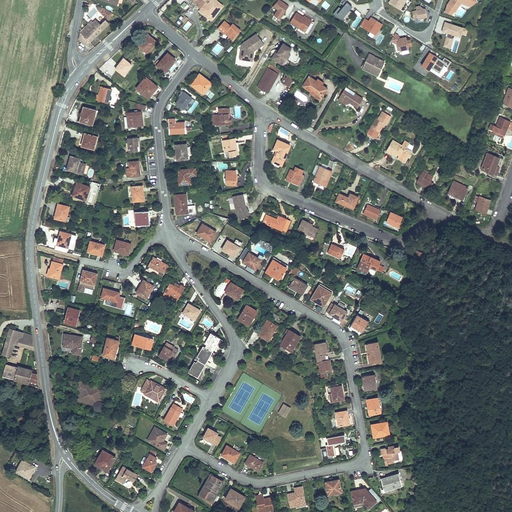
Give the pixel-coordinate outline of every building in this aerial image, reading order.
[(220,9),(223,5),(215,0),(211,0),(208,3),(206,2),(199,11),(204,14),(205,13),(213,19),(217,13),(215,12),(218,7),(220,9)] [(289,5),(280,0),(277,0),(273,6),(278,9),(274,15),(280,19),(289,5)] [(347,2),(348,0),(341,0),(343,2),(342,4),(344,6),(341,9),(339,7),(334,14),(341,20),(343,18),(345,20),(352,12),(350,10),(348,8),(350,5),(347,2)] [(390,0),(389,2),(400,10),(406,0),(390,0)] [(451,0),(448,5),(446,12),(451,14),(452,10),(454,11),(461,1),(470,4),(471,0),(451,0)] [(326,9),(329,4),(325,1),(321,5),(326,9)] [(419,18),(428,16),(427,14),(429,12),(427,11),(430,7),(422,2),(417,10),(413,12),(414,18),(419,17),(419,18)] [(98,10),(107,19),(112,15),(103,5),(98,10)] [(184,15),(188,19),(194,12),(190,8),(184,15)] [(300,25),(307,29),(312,21),(305,16),(304,18),(303,19),(300,17),(301,16),(297,13),(291,23),(299,27),(300,25)] [(238,21),(230,14),(228,17),(236,24),(238,21)] [(236,24),(228,17),(214,34),(218,37),(225,30),(229,34),(227,35),(228,36),(223,42),(228,46),(233,40),(233,39),(235,36),(234,34),(237,31),(233,27),(236,24)] [(369,21),(365,18),(360,25),(376,35),(383,24),(371,17),(369,21)] [(79,39),(86,46),(110,24),(106,20),(98,27),(93,22),(82,33),(81,31),(79,39)] [(82,33),(93,22),(92,21),(81,31),(82,33)] [(463,28),(446,22),(443,31),(448,33),(444,46),(450,48),(453,38),(452,38),(453,34),(460,36),(463,28)] [(398,37),(399,36),(395,33),(391,40),(396,43),(397,51),(409,49),(408,46),(412,46),(410,40),(407,41),(406,37),(403,38),(400,39),(399,38),(400,37),(398,37)] [(242,45),(239,60),(252,62),(254,52),(264,44),(256,34),(242,45)] [(149,35),(139,46),(147,53),(157,41),(149,35)] [(292,49),(284,44),(279,52),(278,54),(276,53),(272,58),(282,65),(282,64),(286,59),(287,60),(291,55),(289,53),(292,49)] [(160,62),(157,66),(165,72),(168,68),(169,68),(176,60),(168,53),(160,62)] [(446,63),(430,53),(422,66),(429,70),(431,67),(439,73),(446,63)] [(379,74),(385,62),(376,57),(376,58),(374,57),(375,56),(369,54),(364,65),(374,69),(373,71),(379,74)] [(124,75),(132,65),(124,58),(119,65),(119,66),(116,69),(124,75)] [(257,86),(268,93),(281,71),(270,65),(257,86)] [(374,69),(364,65),(363,68),(379,75),(379,74),(373,71),(374,69)] [(199,74),(191,85),(206,96),(210,90),(211,91),(215,85),(211,82),(210,82),(199,74)] [(294,79),(286,74),(281,82),(289,87),(294,79)] [(146,77),(137,88),(148,99),(158,87),(146,77)] [(317,81),(309,77),(303,86),(311,92),(312,90),(314,91),(313,92),(320,96),(323,92),(325,93),(328,89),(322,85),(317,81)] [(108,103),(112,89),(101,86),(99,95),(97,94),(96,99),(108,103)] [(346,88),(344,91),(353,97),(355,94),(346,88)] [(511,88),(509,88),(503,104),(511,107),(511,88)] [(321,100),(325,93),(323,92),(320,96),(313,92),(314,91),(312,90),(311,92),(310,93),(321,100)] [(343,104),(344,102),(348,101),(350,102),(358,107),(363,99),(355,94),(353,97),(344,91),(338,100),(343,104)] [(180,98),(176,103),(184,109),(192,98),(185,93),(181,98),(180,98)] [(95,110),(85,107),(84,107),(82,112),(81,116),(82,116),(81,122),(93,125),(94,119),(93,119),(95,110)] [(229,120),(228,108),(219,108),(219,114),(214,114),(214,125),(220,125),(231,124),(231,119),(229,120)] [(141,112),(127,113),(127,117),(124,117),(125,127),(128,127),(142,126),(141,112)] [(376,118),(371,127),(379,132),(384,124),(386,125),(391,116),(383,112),(378,120),(376,118)] [(510,121),(500,117),(495,131),(504,136),(507,128),(510,121)] [(176,119),(169,119),(169,127),(171,127),(172,134),(186,133),(185,122),(176,123),(176,119)] [(215,136),(221,135),(219,126),(213,127),(215,136)] [(371,127),(366,129),(368,136),(372,136),(376,138),(379,132),(371,127)] [(82,146),(94,149),(98,136),(84,133),(83,137),(84,137),(82,146)] [(128,138),(129,152),(138,151),(138,146),(139,146),(138,137),(128,138)] [(238,155),(235,138),(223,140),(226,157),(238,155)] [(273,161),(282,165),(290,145),(278,140),(274,149),(277,151),(273,161)] [(402,146),(393,141),(388,150),(391,152),(391,153),(395,156),(396,154),(397,151),(401,153),(400,156),(406,160),(411,151),(406,149),(409,144),(405,141),(402,146)] [(187,144),(176,145),(177,152),(175,152),(176,160),(188,159),(188,154),(187,147),(187,144)] [(500,158),(488,153),(482,168),(487,170),(487,172),(496,175),(499,167),(498,167),(497,166),(500,158)] [(86,164),(85,163),(86,161),(81,160),(81,159),(71,156),(68,166),(70,167),(69,170),(77,172),(83,174),(86,164)] [(140,176),(139,161),(129,162),(130,168),(126,168),(127,177),(131,177),(140,176)] [(286,180),(296,184),(300,174),(302,174),(303,170),(296,167),(295,171),(291,169),(286,180)] [(330,171),(320,167),(317,176),(316,177),(326,181),(330,171)] [(178,175),(179,185),(191,184),(191,178),(189,179),(189,176),(196,175),(196,168),(179,170),(179,175),(178,175)] [(431,181),(433,176),(428,174),(424,171),(417,183),(425,188),(426,187),(430,189),(431,188),(434,190),(437,186),(433,184),(434,183),(431,181)] [(227,172),(227,184),(236,184),(236,172),(227,172)] [(463,200),(468,188),(454,181),(449,193),(463,200)] [(73,195),(86,200),(91,187),(77,182),(73,195)] [(134,202),(144,201),(143,186),(132,187),(134,202)] [(186,194),(175,195),(176,207),(179,207),(180,214),(188,213),(188,214),(196,213),(195,205),(187,206),(186,194)] [(236,210),(241,219),(250,215),(245,206),(243,194),(233,196),(236,210)] [(339,194),(336,202),(354,209),(359,197),(350,194),(349,196),(349,197),(339,194)] [(480,196),(475,210),(486,214),(490,200),(480,196)] [(70,207),(58,204),(55,218),(68,222),(70,217),(67,216),(68,214),(70,207)] [(381,210),(368,205),(364,214),(377,219),(381,210)] [(152,210),(134,212),(136,226),(151,224),(150,216),(153,215),(152,210)] [(399,227),(403,217),(391,212),(386,222),(399,227)] [(263,223),(282,231),(287,219),(279,216),(277,219),(266,215),(263,223)] [(291,221),(287,219),(282,231),(286,232),(291,221)] [(302,219),(298,229),(306,232),(305,233),(312,236),(316,235),(318,229),(312,226),(309,224),(310,223),(302,219)] [(204,222),(203,224),(197,233),(210,241),(216,231),(208,226),(208,225),(204,222)] [(69,248),(73,234),(72,234),(60,230),(56,245),(69,248)] [(114,251),(129,254),(131,245),(129,244),(129,243),(117,240),(114,251)] [(240,247),(228,240),(222,249),(230,254),(231,254),(235,256),(240,247)] [(105,245),(91,241),(88,251),(95,253),(95,255),(102,256),(105,245)] [(341,258),(345,249),(332,244),(328,253),(341,258)] [(249,252),(243,262),(256,270),(262,260),(249,252)] [(381,261),(364,254),(358,269),(367,273),(370,267),(377,270),(379,264),(381,261)] [(168,265),(153,256),(150,263),(153,264),(152,266),(164,273),(168,265)] [(54,257),(53,261),(51,268),(49,268),(48,275),(59,278),(61,272),(63,264),(64,260),(54,257)] [(274,258),(266,272),(273,276),(274,274),(280,277),(287,266),(274,258)] [(293,266),(289,272),(295,276),(299,269),(293,266)] [(79,286),(93,289),(98,273),(83,269),(79,286)] [(400,280),(402,275),(392,272),(390,277),(400,280)] [(295,277),(289,287),(302,294),(308,285),(295,277)] [(144,280),(137,293),(145,298),(148,294),(149,294),(154,286),(144,280)] [(231,282),(225,292),(238,300),(243,291),(239,289),(240,287),(231,282)] [(178,300),(185,287),(181,285),(180,287),(179,288),(170,283),(167,287),(169,288),(167,293),(178,300)] [(319,285),(311,299),(324,307),(332,292),(319,285)] [(120,292),(104,288),(103,293),(104,293),(103,298),(118,302),(120,292)] [(201,310),(189,303),(183,313),(195,320),(201,310)] [(347,312),(335,304),(330,314),(342,321),(347,312)] [(258,311),(247,305),(239,318),(250,324),(253,320),(251,319),(252,317),(253,318),(258,311)] [(80,310),(69,307),(66,322),(76,324),(80,310)] [(351,325),(363,332),(369,321),(357,314),(351,325)] [(268,320),(258,334),(269,341),(278,326),(268,320)] [(7,339),(15,341),(15,339),(34,345),(32,335),(10,328),(7,339)] [(292,351),(301,336),(290,330),(289,331),(287,329),(285,332),(288,333),(281,345),(292,351)] [(211,333),(205,343),(207,344),(206,347),(213,351),(221,338),(211,333)] [(83,337),(65,334),(63,346),(73,348),(72,353),(80,354),(83,337)] [(133,344),(150,348),(153,339),(136,334),(133,344)] [(108,338),(103,355),(111,357),(115,358),(117,350),(119,341),(119,340),(120,338),(116,337),(115,340),(108,338)] [(15,341),(7,339),(2,355),(10,357),(14,344),(34,349),(34,345),(15,339),(15,341)] [(175,347),(166,342),(159,355),(171,361),(176,353),(173,351),(175,347)] [(317,361),(319,361),(325,360),(325,356),(329,355),(326,342),(314,344),(317,361)] [(381,361),(378,342),(366,344),(370,363),(381,361)] [(206,364),(213,351),(206,347),(204,346),(198,356),(197,355),(195,358),(206,364)] [(206,364),(195,358),(193,361),(195,362),(189,372),(199,378),(203,372),(201,372),(206,364)] [(331,371),(330,359),(329,359),(325,360),(319,361),(322,378),(327,377),(326,371),(331,371)] [(32,372),(33,370),(18,366),(18,367),(6,364),(3,376),(14,379),(14,380),(29,384),(29,383),(40,386),(38,373),(32,372)] [(367,390),(377,388),(374,374),(370,375),(370,374),(366,375),(366,376),(363,377),(364,386),(366,386),(367,390)] [(159,401),(166,388),(152,380),(151,381),(148,379),(143,387),(147,389),(145,393),(145,394),(159,401)] [(100,401),(104,388),(77,380),(75,390),(80,391),(77,399),(94,404),(94,405),(94,406),(94,407),(94,408),(95,409),(96,409),(97,410),(98,411),(99,411),(100,410),(101,410),(102,409),(103,408),(103,407),(104,406),(104,405),(103,404),(103,403),(102,402),(101,402),(101,401),(100,401)] [(344,395),(342,385),(338,386),(336,387),(331,387),(332,393),(329,394),(331,402),(344,400),(343,395),(344,395)] [(371,414),(381,412),(378,398),(367,400),(368,408),(370,408),(371,414)] [(174,404),(164,421),(173,426),(181,412),(183,409),(174,404)] [(286,417),(291,408),(285,405),(280,413),(286,417)] [(350,424),(347,410),(336,412),(339,426),(350,424)] [(373,433),(389,430),(387,421),(377,423),(377,426),(372,427),(373,433)] [(155,427),(148,440),(164,450),(168,444),(163,441),(167,434),(155,427)] [(218,433),(209,428),(204,437),(217,444),(221,437),(218,435),(217,435),(218,433)] [(345,435),(327,438),(328,444),(326,444),(329,456),(336,455),(334,443),(346,441),(345,435)] [(232,448),(227,445),(222,455),(229,458),(228,460),(234,463),(240,453),(237,451),(232,448)] [(386,448),(382,449),(382,454),(383,454),(384,454),(386,463),(388,462),(389,463),(394,462),(394,460),(399,459),(398,452),(400,451),(399,445),(389,447),(390,448),(386,449),(386,448)] [(103,450),(95,464),(108,471),(116,457),(103,450)] [(143,466),(152,471),(157,462),(155,461),(157,458),(150,454),(147,459),(143,466)] [(246,463),(259,471),(264,462),(251,455),(246,463)] [(25,456),(16,471),(30,479),(32,473),(31,472),(34,467),(32,465),(34,461),(25,456)] [(138,475),(123,466),(116,479),(124,483),(127,478),(130,479),(131,478),(135,481),(138,475)] [(402,485),(399,473),(387,476),(388,480),(382,481),(384,490),(402,485)] [(211,474),(200,493),(211,500),(215,494),(216,494),(224,481),(219,479),(218,480),(215,478),(216,477),(211,474)] [(342,492),(339,480),(331,482),(331,485),(327,486),(328,494),(333,493),(333,494),(342,492)] [(306,503),(302,486),(294,488),(296,494),(288,495),(290,506),(296,505),(306,503)] [(352,491),(354,503),(364,501),(369,507),(380,497),(371,488),(368,491),(365,488),(361,489),(361,491),(358,492),(357,490),(352,491)] [(239,507),(245,496),(232,489),(226,499),(239,507)] [(216,494),(215,494),(211,500),(200,493),(198,496),(212,504),(217,495),(216,494)] [(263,494),(256,495),(259,511),(274,509),(272,498),(264,500),(264,498),(263,494)] [(194,511),(195,511),(189,508),(187,506),(180,502),(174,511),(194,511)]
